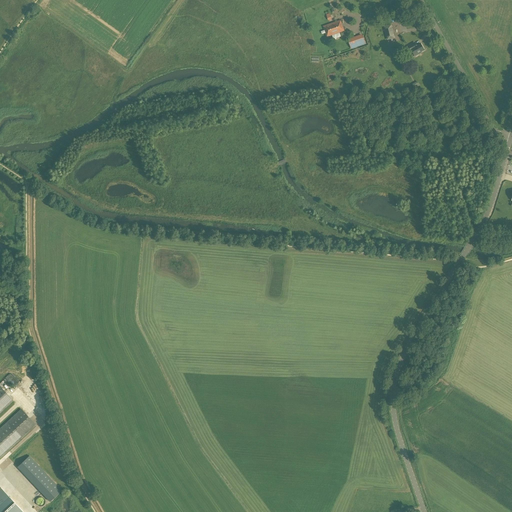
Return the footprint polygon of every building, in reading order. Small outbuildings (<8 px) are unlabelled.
[(327,37),(345,31),(341,20),(323,26),(327,37)] [(424,50),(421,43),(414,47),(413,44),(406,47),(409,52),(412,51),(415,56),(419,54),(419,53),(424,50)] [(11,372),(6,377),(15,386),(20,382),(11,372)] [(0,412),(13,401),(0,386),(0,412)] [(0,458),(36,425),(21,409),(0,428),(0,458)] [(16,466),(49,501),(62,490),(29,454),(16,466)] [(0,511),(22,511),(23,511),(8,496),(4,499),(0,494),(0,511)] [(387,503),(363,497),(361,504),(379,509),(378,511),(377,511),(374,511),(373,511),(372,511),(390,511),(391,511),(392,505),(393,501),(387,500),(387,503)]
